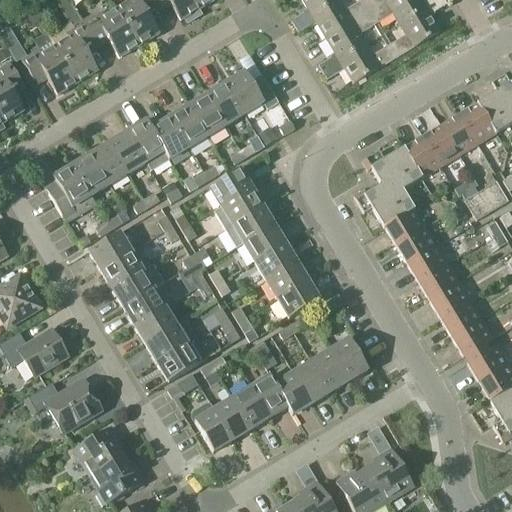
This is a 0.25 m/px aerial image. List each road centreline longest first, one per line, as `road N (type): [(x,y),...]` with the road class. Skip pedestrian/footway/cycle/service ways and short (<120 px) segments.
road 1 (residential): [(205,511),(0,174),(9,161),(257,10)]
road 2 (residential): [(426,380),(313,186),(316,162),(336,143)]
road 3 (residential): [(426,380),(207,511)]
road 4 (residential): [(336,143),(492,50)]
road 5 (residential): [(336,143),(257,10)]
road 6 (residential): [(469,511),(450,419),(426,380)]
